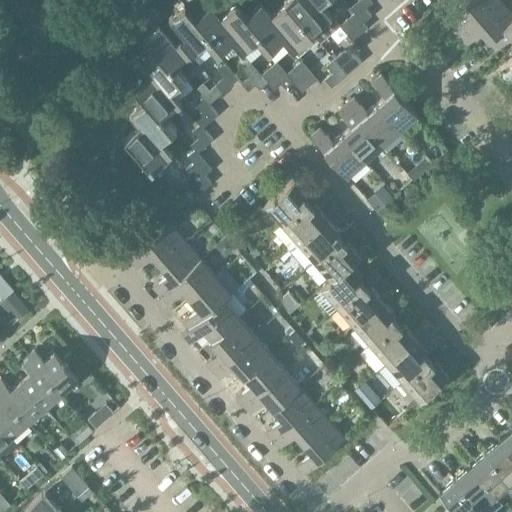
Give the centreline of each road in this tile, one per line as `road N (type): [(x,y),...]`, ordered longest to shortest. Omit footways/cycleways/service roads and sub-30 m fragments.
road 1 (residential): [(317,511),(117,274),(95,276),(76,291)]
road 2 (residential): [(269,109),(484,360)]
road 3 (tertiary): [(272,511),(76,291)]
road 4 (residential): [(331,511),(394,455),(441,448),(511,390)]
road 5 (residential): [(511,164),(398,39)]
road 6 (residential): [(269,109),(312,113),(398,39)]
road 7 (residential): [(194,205),(224,187),(221,158),(236,105),(269,109)]
